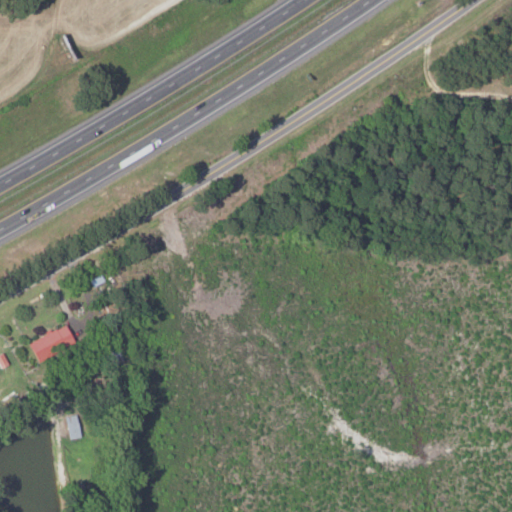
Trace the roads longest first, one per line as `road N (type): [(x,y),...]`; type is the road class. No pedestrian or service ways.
road 1 (residential): [(0,292),(153,208),(467,0)]
road 2 (motorway): [(0,233),(107,175),(365,0)]
road 3 (motorway): [(306,0),(230,55),(0,184)]
